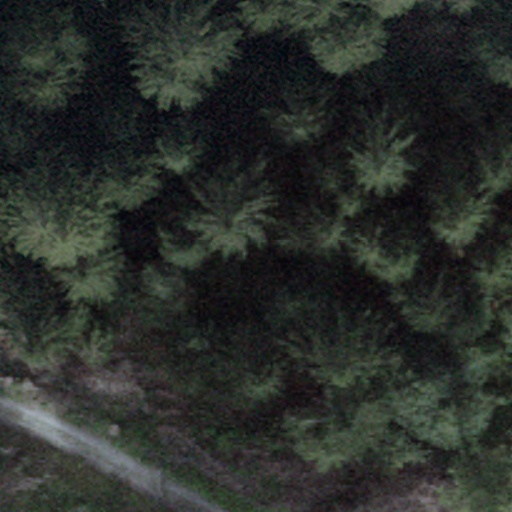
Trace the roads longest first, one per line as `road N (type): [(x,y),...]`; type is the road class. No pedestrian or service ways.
road 1 (track): [(0,159),(157,227),(268,327),(404,346),(511,376)]
road 2 (track): [(204,511),(63,430),(0,410)]
